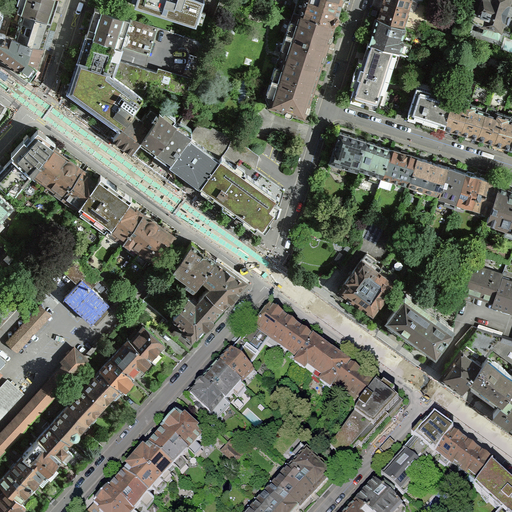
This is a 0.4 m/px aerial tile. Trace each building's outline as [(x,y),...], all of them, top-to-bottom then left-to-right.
[(57,0),(20,0),(18,10),(23,12),(51,21),(54,12),(57,0)] [(136,0),(135,4),(196,24),(203,0),(136,0)] [(334,24),(335,22),(338,21),(339,17),(337,14),(338,12),(341,0),(304,0),(304,1),(302,0),(297,0),(294,11),(334,24)] [(418,0),(417,0),(384,0),(382,7),(378,18),(403,26),(408,9),(415,11),(418,0)] [(483,33),(498,38),(510,0),(481,0),(478,10),(475,9),(471,21),(485,26),(483,33)] [(123,46),(149,55),(158,27),(95,7),(90,21),(86,34),(123,46)] [(294,11),(279,57),(320,70),(322,62),(325,60),(327,55),(325,52),(328,44),(329,42),(332,40),(333,35),(332,32),(334,24),(294,11)] [(51,21),(23,12),(17,29),(9,26),(6,34),(43,46),(44,43),(51,21)] [(373,32),(370,42),(397,50),(400,52),(404,41),(401,39),(405,27),(403,26),(378,18),(377,18),(376,23),(375,23),(373,24),(372,28),(373,30),(373,32)] [(107,118),(121,128),(131,113),(151,83),(188,95),(192,82),(119,59),(123,46),(86,34),(86,33),(68,89),(85,101),(108,118),(107,118)] [(43,46),(6,34),(0,42),(0,55),(2,57),(30,77),(38,65),(37,65),(43,46)] [(362,59),(359,58),(359,59),(350,85),(354,86),(351,96),(363,99),(366,100),(365,104),(378,108),(397,50),(370,42),(368,41),(362,59)] [(314,87),(320,70),(279,57),(266,98),(269,104),(305,116),(306,113),(309,111),(311,105),(309,102),(314,87)] [(422,118),(423,118),(421,122),(422,122),(436,127),(437,123),(444,125),(452,100),(453,97),(417,85),(408,114),(416,116),(416,117),(417,117),(417,116),(422,118)] [(444,128),(451,130),(452,128),(453,128),(461,131),(470,102),(463,100),(462,103),(452,100),(444,125),(444,127),(444,128)] [(143,122),(131,113),(121,128),(114,138),(119,141),(132,151),(139,141),(158,114),(160,109),(162,103),(155,101),(152,110),(143,122)] [(477,138),(486,111),(476,107),(477,105),(470,102),(461,131),(466,132),(470,134),(469,136),(476,138),(477,138)] [(160,109),(158,114),(139,141),(143,144),(155,152),(177,121),(160,109)] [(496,111),(495,114),(486,111),(477,138),(477,139),(484,141),(485,138),(487,139),(494,142),(503,113),(496,111)] [(510,149),(511,147),(511,143),(511,119),(510,118),(511,115),(503,113),(494,142),(500,143),(504,144),(503,147),(510,149)] [(177,121),(155,152),(165,160),(170,163),(192,132),(177,121)] [(192,132),(170,163),(182,172),(191,178),(195,181),(200,185),(228,146),(232,137),(212,127),(212,128),(198,123),(192,132)] [(55,141),(38,129),(27,141),(24,138),(11,152),(14,154),(12,156),(12,157),(10,159),(0,169),(0,184),(15,198),(32,173),(51,147),(55,141)] [(334,147),(330,160),(354,168),(352,173),(356,174),(358,166),(367,140),(351,135),(340,131),(335,148),(334,147)] [(256,168),(259,155),(232,136),(228,146),(200,185),(204,187),(210,192),(240,214),(246,218),(265,229),(271,221),(277,204),(282,188),(256,168)] [(367,140),(358,166),(382,174),(390,148),(376,143),(367,140)] [(39,178),(40,177),(48,183),(67,158),(55,149),(51,147),(32,173),(39,178)] [(382,174),(379,185),(390,188),(393,178),(409,183),(417,156),(402,151),(390,148),(382,174)] [(417,156),(409,183),(424,187),(433,161),(421,157),(417,156)] [(57,189),(55,192),(62,197),(81,170),(78,167),(76,165),(75,164),(75,162),(74,161),(72,159),(71,159),(70,158),(68,158),(67,158),(48,183),(57,189)] [(440,192),(448,166),(437,163),(433,161),(424,187),(440,192)] [(448,166),(440,192),(439,195),(446,197),(444,204),(454,207),(465,172),(452,167),(448,166)] [(69,202),(71,199),(79,205),(97,181),(85,173),(81,170),(62,197),(69,202)] [(468,171),(467,171),(467,172),(465,172),(454,207),(464,210),(466,203),(490,211),(499,183),(474,174),(474,173),(470,172),(468,171)] [(97,181),(79,205),(110,227),(127,203),(132,197),(114,184),(101,175),(97,181)] [(511,186),(509,186),(508,186),(506,185),(499,183),(490,211),(488,219),(511,226),(511,186)] [(0,220),(13,206),(0,194),(0,220)] [(118,233),(116,236),(123,241),(143,214),(131,206),(127,203),(110,227),(118,233)] [(42,214),(36,210),(33,214),(38,219),(42,214)] [(143,214),(123,241),(129,246),(127,249),(136,255),(159,224),(158,224),(157,222),(157,221),(155,220),(153,218),(152,218),(150,218),(148,218),(147,217),(143,214)] [(363,235),(375,241),(383,227),(368,219),(363,235)] [(332,229),(310,222),(307,231),(330,238),(332,229)] [(159,224),(136,255),(133,259),(143,265),(145,262),(148,263),(150,260),(148,258),(149,256),(155,260),(174,235),(164,228),(159,224)] [(61,240),(0,306),(0,368),(7,362),(0,355),(0,322),(33,287),(34,289),(41,282),(43,283),(51,275),(49,273),(58,263),(78,282),(65,296),(91,321),(93,319),(96,322),(102,316),(111,307),(108,304),(109,303),(91,286),(100,277),(61,240)] [(492,243),(492,244),(481,240),(478,250),(509,259),(511,250),(501,247),(502,246),(501,246),(500,247),(493,244),(493,243),(492,243)] [(197,284),(202,276),(216,258),(201,247),(192,241),(173,267),(197,284)] [(511,260),(509,259),(478,250),(463,297),(473,301),(476,291),(482,293),(493,297),(492,302),(511,308),(511,260)] [(381,267),(375,262),(377,260),(367,252),(363,258),(362,258),(340,289),(346,293),(356,301),(381,267)] [(228,298),(245,279),(216,258),(202,276),(211,284),(206,289),(223,304),(228,298)] [(381,267),(356,301),(363,306),(373,313),(395,282),(396,282),(399,276),(389,269),(387,271),(381,267)] [(113,279),(110,280),(107,283),(112,288),(117,281),(113,279)] [(223,304),(206,289),(196,300),(189,294),(174,315),(186,326),(183,329),(192,336),(196,332),(197,332),(202,326),(223,304)] [(415,300),(406,293),(387,319),(396,325),(393,328),(399,332),(409,339),(411,336),(419,341),(435,318),(413,303),(415,300)] [(7,341),(18,352),(54,315),(42,304),(7,341)] [(274,310),(270,308),(255,329),(270,340),(287,316),(278,311),(277,313),(274,310)] [(270,340),(284,350),(299,329),(296,326),(293,324),(295,322),(287,316),(270,340)] [(435,318),(419,341),(425,346),(436,354),(451,332),(453,327),(448,324),(446,326),(435,318)] [(164,329),(175,339),(181,332),(169,322),(164,329)] [(143,325),(130,339),(156,362),(164,354),(158,349),(161,346),(164,343),(143,325)] [(469,380),(487,355),(493,347),(502,335),(472,325),(455,344),(461,348),(442,375),(449,380),(462,390),(469,380)] [(255,329),(252,327),(250,330),(231,351),(230,352),(249,368),(270,340),(255,329)] [(303,331),(299,329),(284,350),(298,361),(314,339),(313,339),(315,337),(307,331),(305,333),(303,331)] [(49,383),(0,435),(0,453),(58,391),(107,338),(103,334),(84,355),(75,347),(67,355),(70,358),(65,364),(66,365),(49,383)] [(501,403),(509,392),(511,387),(511,338),(502,335),(493,347),(511,361),(511,373),(487,355),(469,380),(485,391),(501,403)] [(148,371),(156,362),(130,339),(128,337),(124,342),(119,341),(115,345),(117,350),(112,356),(134,376),(135,377),(140,371),(138,369),(139,368),(141,366),(142,367),(143,366),(148,371)] [(319,343),(314,339),(298,361),(295,365),(304,372),(308,367),(315,373),(333,349),(324,343),(323,346),(319,343)] [(320,383),(329,390),(333,385),(348,364),(343,360),(339,358),(341,355),(333,349),(315,373),(323,379),(320,383)] [(222,361),(218,365),(241,385),(253,372),(249,368),(230,352),(222,361)] [(122,388),(126,392),(129,388),(132,385),(129,382),(134,376),(112,356),(100,368),(122,388)] [(348,364),(333,385),(347,396),(362,374),(358,372),(356,370),(358,368),(350,362),(349,364),(348,364)] [(225,402),(241,385),(218,365),(209,376),(203,382),(225,402)] [(111,401),(122,388),(100,368),(84,386),(104,404),(106,406),(111,401)] [(347,396),(361,406),(377,385),(376,384),(378,382),(370,377),(369,379),(366,377),(362,374),(347,396)] [(0,387),(0,422),(26,394),(9,378),(0,387)] [(230,406),(225,402),(203,382),(196,389),(195,390),(193,390),(190,394),(190,399),(193,402),(196,402),(211,415),(212,414),(218,419),(230,406)] [(379,386),(377,385),(361,406),(331,448),(344,461),(359,445),(362,447),(383,424),(388,417),(386,415),(398,401),(392,396),(394,393),(383,385),(381,388),(379,386)] [(84,386),(67,405),(86,422),(91,417),(94,414),(95,414),(96,414),(97,414),(100,410),(101,409),(100,409),(100,408),(104,404),(84,386)] [(510,424),(511,420),(511,394),(509,392),(501,403),(494,413),(499,416),(510,424)] [(97,432),(86,422),(67,405),(50,423),(70,440),(71,438),(73,437),(74,437),(75,437),(76,437),(77,437),(78,436),(79,435),(79,434),(79,433),(79,432),(79,431),(79,430),(81,427),(92,437),(97,432)] [(162,429),(163,430),(187,452),(194,458),(201,450),(195,444),(202,437),(196,432),(196,431),(197,429),(185,418),(183,420),(176,413),(166,423),(162,428),(162,429)] [(424,469),(436,453),(451,431),(453,429),(435,416),(423,429),(420,426),(414,433),(412,436),(414,439),(404,451),(424,469)] [(64,446),(70,440),(50,423),(38,436),(60,457),(66,462),(69,459),(73,454),(64,446)] [(149,446),(148,446),(172,468),(173,468),(179,473),(186,465),(180,460),(187,452),(163,430),(159,435),(156,438),(154,436),(146,444),(149,446)] [(455,434),(451,431),(436,453),(450,463),(467,440),(458,433),(457,435),(455,434)] [(57,460),(60,457),(38,436),(23,453),(50,478),(51,479),(54,475),(58,471),(54,466),(59,461),(57,460)] [(467,440),(450,463),(464,473),(480,452),(474,448),(476,446),(472,443),(467,440)] [(235,464),(245,453),(233,441),(223,453),(235,464)] [(168,473),(172,468),(148,446),(143,452),(143,451),(142,451),(140,454),(136,459),(166,487),(167,487),(174,479),(168,473)] [(298,460),(289,470),(314,493),(319,488),(332,474),(306,451),(301,446),(293,455),(298,460)] [(424,469),(404,451),(390,465),(381,475),(404,495),(426,471),(424,469)] [(464,473),(479,484),(493,465),(496,460),(487,454),(485,456),(485,455),(480,452),(464,473)] [(50,478),(23,453),(11,467),(32,486),(35,482),(37,480),(43,485),(50,478)] [(129,468),(124,473),(148,495),(153,490),(159,496),(166,488),(166,487),(136,459),(135,459),(133,462),(129,467),(128,467),(129,468)] [(475,489),(499,511),(511,511),(511,482),(493,465),(479,484),(475,489)] [(11,467),(0,478),(0,481),(6,487),(25,505),(33,497),(27,492),(29,490),(32,486),(11,467)] [(303,506),(314,493),(289,470),(285,467),(278,475),(281,477),(273,486),(299,510),(303,506)] [(148,495),(124,473),(123,474),(121,472),(114,479),(116,482),(114,484),(109,489),(133,511),(140,503),(147,509),(153,502),(154,501),(148,495)] [(357,502),(367,511),(404,511),(405,511),(405,509),(392,497),(395,494),(384,483),(381,487),(376,482),(365,493),(364,494),(363,494),(360,494),(357,497),(357,501),(358,501),(357,502)] [(266,494),(257,503),(267,511),(297,511),(299,510),(273,486),(270,484),(263,492),(266,494)] [(25,505),(6,487),(0,493),(0,505),(7,511),(22,511),(21,510),(23,508),(25,505)] [(86,511),(133,511),(109,489),(108,488),(107,489),(96,501),(94,503),(94,504),(86,511)] [(249,511),(267,511),(257,503),(255,501),(247,509),(250,511),(249,511)] [(347,511),(367,511),(357,502),(347,511)]
